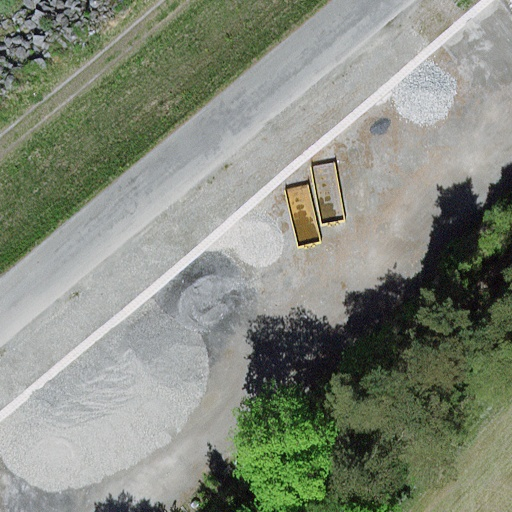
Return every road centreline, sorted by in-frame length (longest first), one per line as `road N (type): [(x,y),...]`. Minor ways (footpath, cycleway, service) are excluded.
road 1 (unclassified): [(380,0),(0,317)]
road 2 (track): [(0,149),(180,0)]
